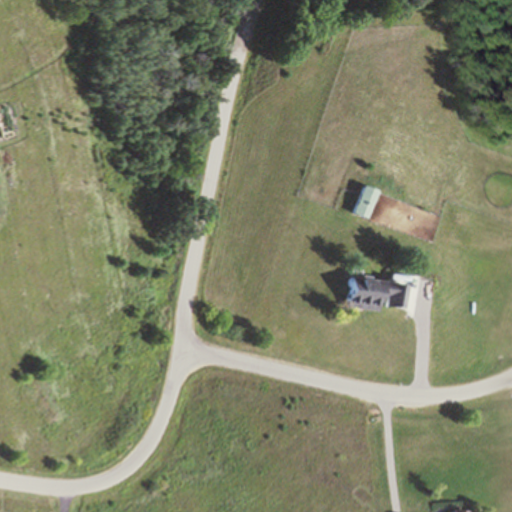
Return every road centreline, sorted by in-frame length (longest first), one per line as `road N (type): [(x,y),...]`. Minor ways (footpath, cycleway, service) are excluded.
road 1 (residential): [(0,482),(61,491),(93,483),(145,445),(159,415),(252,0)]
road 2 (residential): [(511,380),(443,401),(389,401),(173,351)]
